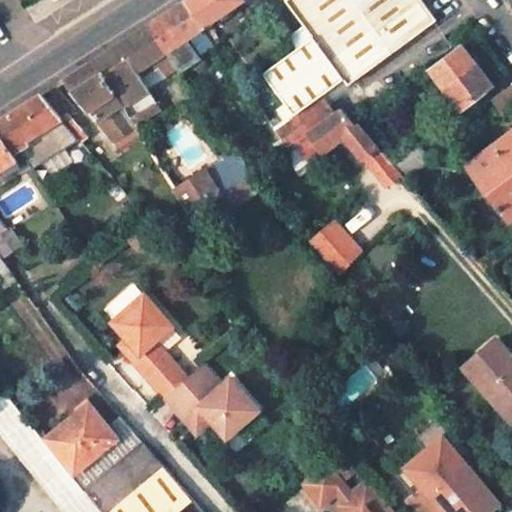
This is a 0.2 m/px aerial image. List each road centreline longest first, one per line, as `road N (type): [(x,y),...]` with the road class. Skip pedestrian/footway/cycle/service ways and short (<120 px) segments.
road 1 (unknown): [(490,6),(341,120)]
road 2 (primary): [(133,0),(0,88)]
